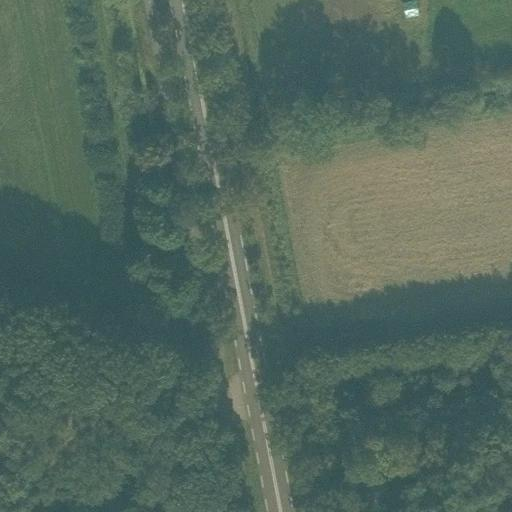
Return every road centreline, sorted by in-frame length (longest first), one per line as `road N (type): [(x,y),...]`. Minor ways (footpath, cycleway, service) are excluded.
road 1 (secondary): [(277,511),(179,0)]
road 2 (track): [(177,153),(511,91)]
